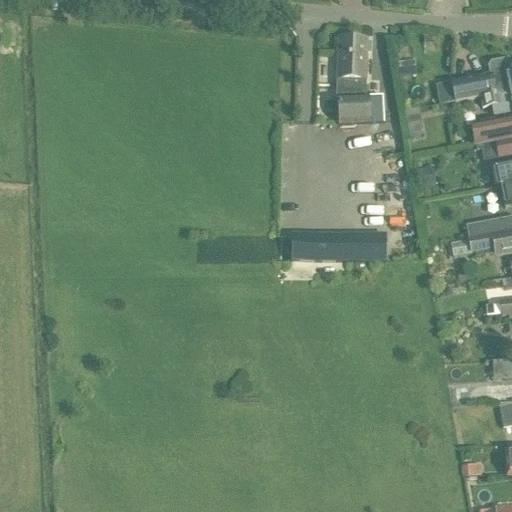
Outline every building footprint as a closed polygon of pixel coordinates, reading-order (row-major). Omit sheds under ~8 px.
[(339,126),(383,124),(384,124),(382,99),(366,100),(368,41),(337,40),(336,80),(339,126)] [(451,85),(454,104),(480,99),(480,100),(511,93),(511,66),(511,65),(508,62),(491,65),(488,69),(490,77),(451,85)] [(413,63),(396,65),(398,77),(415,75),(413,63)] [(511,93),(480,100),(482,109),(492,107),(493,117),(511,113),(511,93)] [(418,111),(404,114),(406,126),(420,123),(418,111)] [(511,140),(511,131),(510,120),(469,128),(473,147),(494,143),(494,144),(511,140)] [(511,140),(494,144),(497,160),(511,156),(511,140)] [(501,189),(511,186),(511,165),(492,170),(496,190),(501,189)] [(433,169),(416,172),(419,189),(436,186),(433,169)] [(511,186),(501,189),(505,209),(511,207),(511,186)] [(429,207),(419,208),(421,220),(430,219),(429,207)] [(511,233),(511,218),(483,224),(485,238),(511,233)] [(483,224),(465,228),(468,242),(485,238),(483,224)] [(499,257),(511,254),(511,233),(485,238),(468,242),(470,254),(498,249),(499,257)] [(292,238),(292,264),(385,264),(384,238),(292,238)] [(511,301),(499,303),(499,306),(501,319),(511,317),(511,301)] [(499,307),(485,308),(486,319),(499,319),(499,307)] [(511,362),(509,362),(501,363),(503,382),(511,381),(511,362)] [(475,477),(474,467),(464,467),(464,478),(475,477)]
